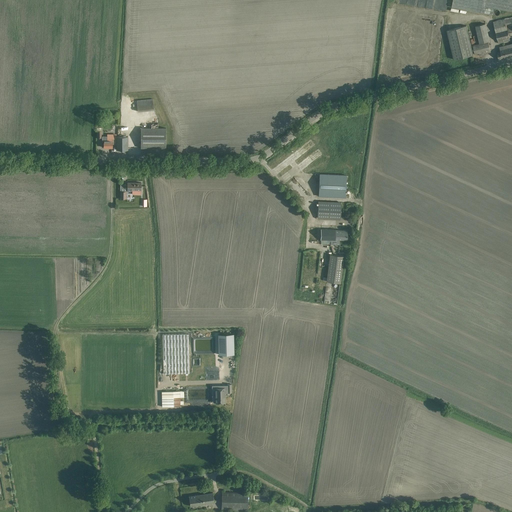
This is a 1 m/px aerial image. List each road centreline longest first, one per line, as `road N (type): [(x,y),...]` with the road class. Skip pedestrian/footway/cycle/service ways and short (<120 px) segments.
road 1 (secondary): [(0,159),(253,161),(333,107),(511,62)]
road 2 (track): [(111,160),(108,262),(55,325),(65,403),(92,430),(103,511)]
road 3 (track): [(498,511),(471,502),(324,510)]
road 4 (track): [(214,474),(242,471),(324,510)]
